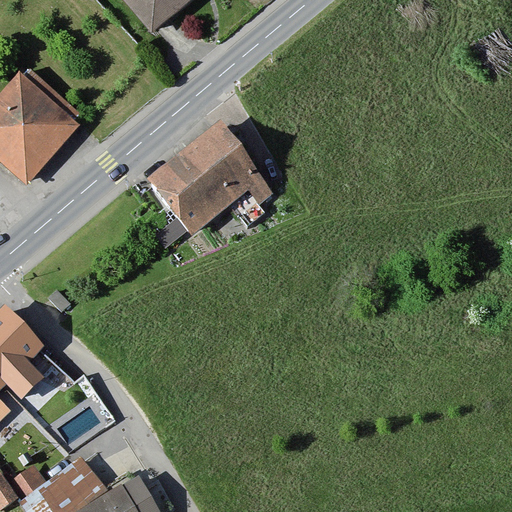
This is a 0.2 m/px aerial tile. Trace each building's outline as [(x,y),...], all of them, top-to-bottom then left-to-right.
[(190,0),(123,0),(151,33),(190,0)] [(20,79),(0,102),(0,161),(27,185),(77,127),(20,79)] [(221,131),(154,185),(196,236),(248,193),(259,206),(273,195),(221,131)] [(57,292),(49,300),(63,313),(70,305),(57,292)] [(7,314),(0,320),(0,422),(10,412),(0,401),(0,391),(7,385),(21,400),(45,377),(30,362),(44,346),(7,314)] [(46,485),(34,467),(9,484),(22,502),(46,485)] [(0,479),(0,511),(15,501),(0,479)] [(157,511),(138,481),(89,511),(157,511)]
